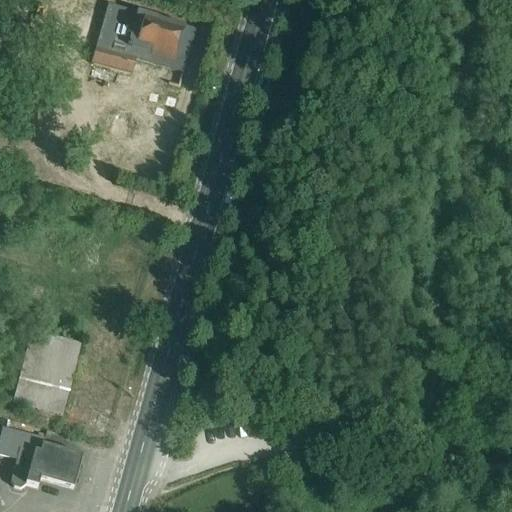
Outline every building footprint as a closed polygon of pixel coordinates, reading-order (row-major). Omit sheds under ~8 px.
[(108,8),(96,52),(132,62),(133,61),(184,75),(195,32),(108,8)] [(129,76),(132,62),(96,52),(92,66),(129,76)] [(95,131),(138,134),(139,119),(96,116),(95,131)] [(62,418),(81,347),(31,334),(12,405),(62,418)] [(42,448),(44,441),(2,431),(0,439),(0,458),(16,463),(11,484),(13,490),(20,492),(26,488),(37,491),(40,482),(73,492),(82,459),(42,448)]
